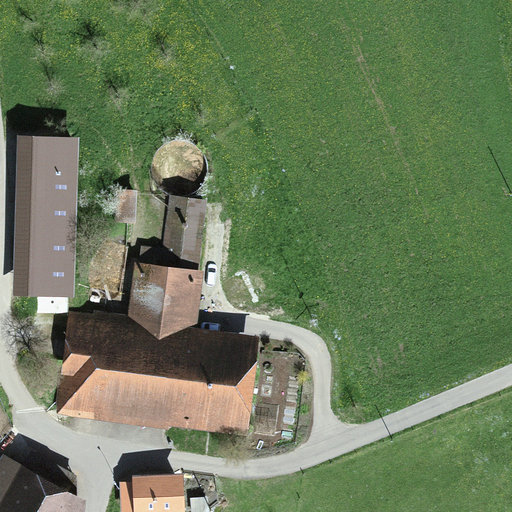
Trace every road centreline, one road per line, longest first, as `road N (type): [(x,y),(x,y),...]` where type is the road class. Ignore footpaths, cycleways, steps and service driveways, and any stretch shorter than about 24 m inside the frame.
road 1 (unclassified): [(511,379),(284,468),(116,460)]
road 2 (track): [(323,454),(322,389),(311,350),(213,324)]
road 3 (unclassified): [(116,460),(51,442),(0,361)]
road 4 (unclassified): [(0,196),(0,332)]
